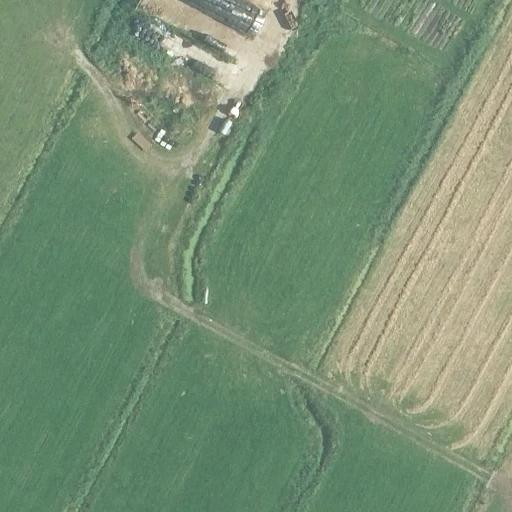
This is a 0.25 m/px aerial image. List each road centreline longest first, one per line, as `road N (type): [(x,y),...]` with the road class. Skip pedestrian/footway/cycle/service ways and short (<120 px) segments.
road 1 (track): [(511,489),(190,318),(157,291),(155,252),(280,0)]
road 2 (track): [(183,192),(73,54)]
